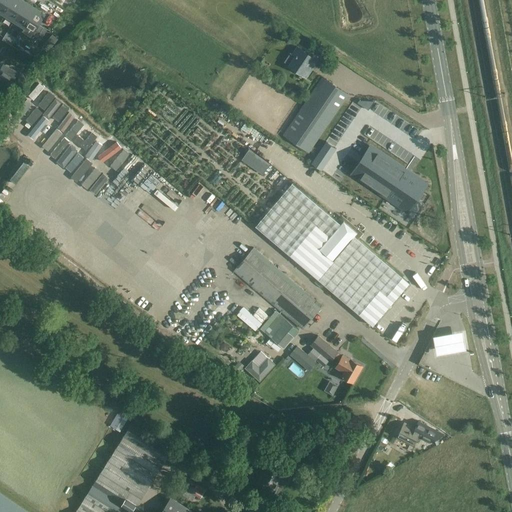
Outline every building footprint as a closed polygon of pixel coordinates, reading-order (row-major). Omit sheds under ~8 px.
[(0,0),(0,13),(3,16),(13,1),(11,0),(0,0)] [(13,1),(3,16),(12,22),(22,7),(13,1)] [(22,7),(12,22),(20,28),(21,28),(31,13),(30,12),(22,7)] [(20,28),(20,29),(30,35),(32,32),(41,18),(31,11),(30,12),(31,13),(21,28),(20,28)] [(296,57),(289,66),(307,77),(318,60),(297,47),(293,55),(296,57)] [(18,73),(4,64),(0,70),(0,73),(12,81),(18,73)] [(323,78),(283,136),(309,153),(348,95),(323,78)] [(336,149),(326,142),(311,164),(322,170),(336,149)] [(272,150),(282,159),(289,152),(279,143),(272,150)] [(409,213),(429,183),(370,143),(350,174),(409,213)] [(250,149),(242,159),(263,174),(270,164),(250,149)] [(256,226),(373,326),(409,283),(292,183),(256,226)] [(206,202),(197,211),(201,215),(193,223),(197,227),(214,209),(206,202)] [(199,227),(209,236),(218,226),(208,217),(199,227)] [(253,247),(233,271),(263,296),(302,330),(323,306),(253,247)] [(202,270),(209,263),(206,260),(199,267),(202,270)] [(20,299),(32,308),(41,297),(28,288),(20,299)] [(299,330),(276,311),(269,320),(265,317),(258,326),(284,348),(299,330)] [(448,333),(433,335),(436,355),(452,352),(467,350),(463,330),(448,333)] [(337,353),(318,336),(311,344),(315,347),(321,353),(330,361),(337,353)] [(281,347),(270,338),(267,342),(278,351),(281,347)] [(316,362),(314,360),(308,355),(297,346),(291,354),(309,370),(316,362)] [(315,347),(308,355),(314,360),(321,353),(315,347)] [(343,356),(336,368),(345,372),(342,377),(353,383),(363,367),(352,360),(351,361),(343,356)] [(261,381),(276,365),(268,358),(259,367),(252,361),(246,368),(261,381)] [(240,362),(234,368),(239,373),(245,367),(240,362)] [(192,399),(182,392),(176,400),(186,407),(192,399)] [(173,448),(132,422),(85,496),(75,511),(133,511),(143,496),(173,448)] [(404,423),(397,438),(413,447),(415,441),(418,443),(421,438),(423,435),(420,433),(420,431),(404,423)] [(187,425),(176,435),(183,442),(194,433),(187,425)] [(246,459),(260,436),(249,429),(234,452),(246,459)] [(187,451),(182,460),(219,483),(224,474),(187,451)] [(265,484),(263,487),(272,492),(273,489),(274,489),(283,473),(285,474),(287,470),(276,464),(271,461),(267,469),(271,471),(264,484),(265,484)] [(245,483),(250,476),(245,472),(240,480),(245,483)] [(192,491),(197,483),(179,473),(174,481),(192,491)] [(205,488),(197,483),(192,491),(200,496),(205,488)] [(0,511),(29,511),(24,508),(0,491),(0,511)] [(171,496),(154,506),(158,511),(169,511),(178,506),(171,496)]
